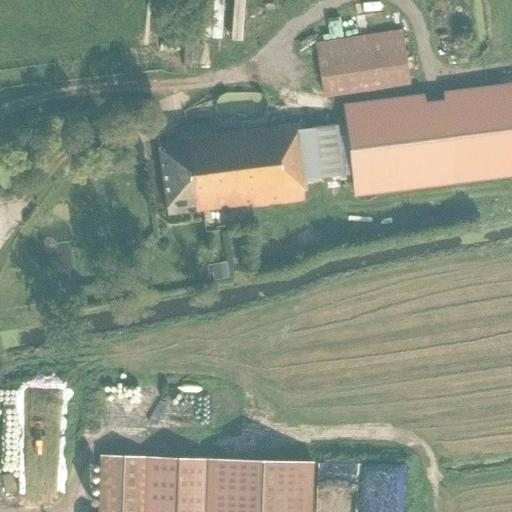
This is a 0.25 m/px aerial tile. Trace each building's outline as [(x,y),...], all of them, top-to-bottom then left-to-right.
[(243,42),(245,0),(214,0),(213,41),(243,42)] [(325,98),(382,89),(410,85),(401,29),(316,43),(325,98)] [(197,66),(198,36),(185,35),(184,65),(197,66)] [(301,175),(349,169),(352,191),(511,169),(511,84),(444,94),(444,99),(428,101),(426,96),(343,108),(345,127),(296,133),(294,124),(216,135),(214,123),(175,128),(176,140),(158,142),(168,215),(252,204),(252,206),(305,200),(301,175)] [(90,511),(303,511),(304,459),(92,457),(90,511)]
